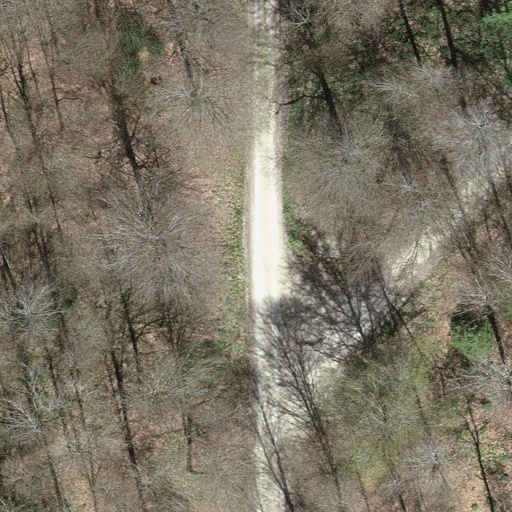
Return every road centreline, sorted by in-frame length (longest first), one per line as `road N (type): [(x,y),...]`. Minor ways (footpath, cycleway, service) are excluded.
road 1 (unclassified): [(263,0),(273,511)]
road 2 (track): [(511,144),(385,293),(273,372)]
